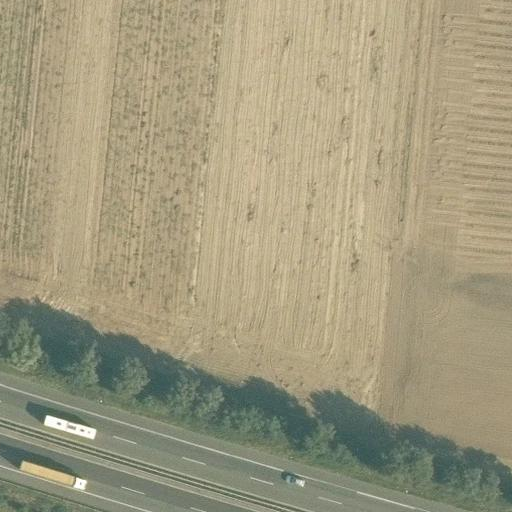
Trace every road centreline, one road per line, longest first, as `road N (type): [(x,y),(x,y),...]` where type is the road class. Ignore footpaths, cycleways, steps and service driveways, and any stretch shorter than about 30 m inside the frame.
road 1 (motorway): [(356,511),(0,402)]
road 2 (motorway): [(0,452),(195,511)]
